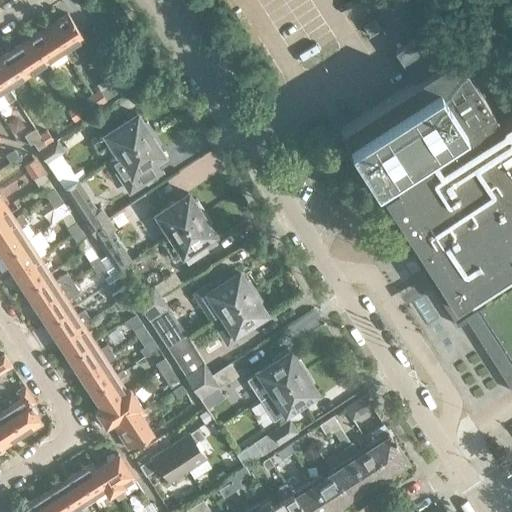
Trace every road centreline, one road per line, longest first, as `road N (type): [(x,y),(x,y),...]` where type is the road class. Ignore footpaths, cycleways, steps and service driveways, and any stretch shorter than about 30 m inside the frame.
road 1 (residential): [(462,474),(156,0)]
road 2 (residential): [(0,482),(61,445),(68,427),(0,317)]
road 3 (unknown): [(238,0),(303,99),(365,57)]
